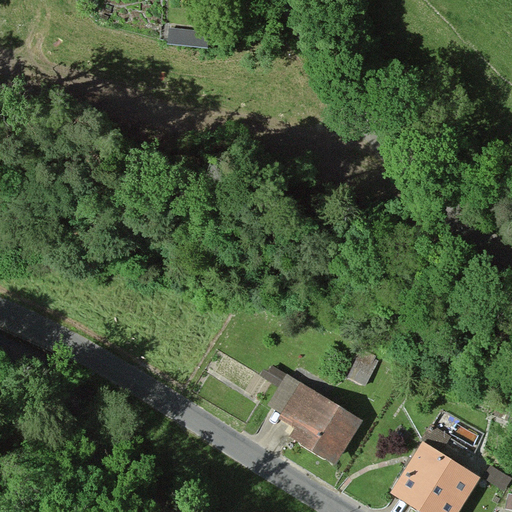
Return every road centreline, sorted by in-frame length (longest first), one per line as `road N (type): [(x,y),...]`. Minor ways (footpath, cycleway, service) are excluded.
road 1 (unclassified): [(343,511),(91,355),(0,313)]
road 2 (unclassified): [(511,238),(450,207),(391,158),(299,0)]
